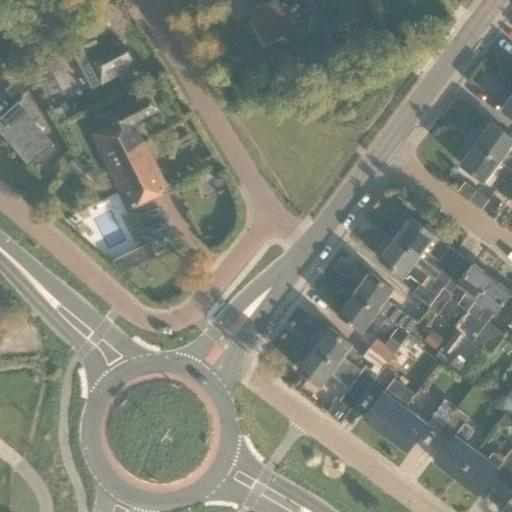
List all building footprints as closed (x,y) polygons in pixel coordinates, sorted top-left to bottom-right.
[(307,9),(302,0),(267,0),(261,3),(261,2),(249,9),(256,21),(251,24),(263,44),(282,33),(283,35),(293,29),(290,24),(305,16),(302,12),(307,9)] [(69,41),(76,55),(73,57),(90,87),(99,82),(124,69),(120,63),(127,59),(118,42),(111,45),(109,41),(108,39),(104,41),(95,46),(93,41),(87,31),(68,41),(69,41)] [(32,63),(35,68),(49,95),(70,84),(53,52),(32,63)] [(31,83),(22,72),(3,88),(12,99),(31,83)] [(155,112),(145,92),(98,115),(103,126),(90,133),(127,207),(164,188),(139,137),(135,139),(129,126),(155,112)] [(511,92),(501,107),(511,115),(511,92)] [(48,140),(31,120),(38,114),(22,95),(0,114),(0,132),(13,148),(15,147),(25,159),(48,140)] [(476,142),(505,165),(511,156),(506,152),(511,143),(511,136),(492,121),(476,142)] [(511,169),(505,165),(476,142),(460,163),(484,181),(489,185),(497,175),(506,182),(500,190),(510,197),(511,193),(511,169)] [(410,216),(394,237),(419,256),(440,271),(449,279),(460,265),(465,258),(449,246),(439,260),(429,252),(439,239),(434,235),(435,234),(410,216)] [(394,237),(379,258),(403,277),(413,263),(428,275),(434,279),(434,280),(432,282),(427,288),(421,284),(420,283),(412,293),(429,306),(443,286),(449,279),(440,271),(419,256),(394,237)] [(147,243),(112,260),(119,272),(153,255),(147,243)] [(458,303),(467,310),(492,277),(473,263),(467,270),(457,283),(467,290),(458,303)] [(369,271),(354,292),(378,310),(379,308),(388,315),(400,324),(410,331),(417,322),(407,314),(387,298),(393,290),(369,271)] [(492,277),(467,310),(478,318),(487,306),(495,312),(511,291),(492,277)] [(438,313),(452,293),(451,292),(443,286),(429,306),(438,313)] [(354,292),(338,313),(362,331),(372,318),(381,325),(388,315),(379,308),(378,310),(354,292)] [(472,340),(481,346),(495,327),(486,320),(472,340)] [(392,334),(391,336),(401,343),(402,341),(410,331),(400,324),(392,334)] [(328,326),(312,347),(337,365),(352,376),(354,378),(356,376),(368,384),(369,385),(377,374),(370,369),(364,365),(362,368),(361,369),(343,356),(346,353),(352,344),(328,326)] [(505,334),(495,327),(481,346),(490,353),(505,334)] [(443,338),(432,329),(424,339),(436,348),(443,338)] [(450,353),(463,334),(457,329),(443,348),(450,353)] [(370,347),(388,360),(395,351),(377,338),(370,347)] [(312,347),(297,368),(321,386),(331,373),(348,386),(339,399),(350,408),(368,384),(356,376),(354,378),(352,376),(337,365),(312,347)] [(388,360),(370,347),(364,355),(374,363),(381,369),(385,364),(388,360)] [(363,418),(384,434),(404,407),(383,391),(397,373),(385,364),(381,369),(377,374),(369,385),(366,389),(378,397),(363,418)] [(434,413),(426,424),(438,432),(456,407),(445,399),(434,413)] [(404,407),(384,434),(406,450),(426,424),(404,407)] [(469,416),(456,407),(438,432),(449,440),(433,461),(455,477),(476,450),(465,442),(474,430),(464,422),(469,416)] [(488,459),(476,450),(455,477),(477,494),(493,473),(504,482),(511,471),(511,449),(504,459),(493,451),(488,459)] [(511,495),(500,511),(501,511),(511,511),(511,471),(504,482),(511,487),(511,495)]
